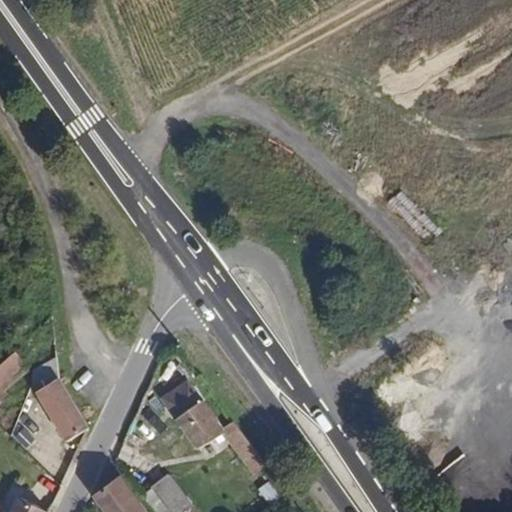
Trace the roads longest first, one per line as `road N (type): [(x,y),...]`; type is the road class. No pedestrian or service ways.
road 1 (track): [(144,153),(182,114),(222,103),(262,112),(401,236),(488,355)]
road 2 (primary): [(0,3),(188,282)]
road 3 (primary): [(211,262),(0,3)]
road 4 (primary): [(385,511),(211,262)]
road 5 (primary): [(188,282),(349,511)]
road 6 (residential): [(67,511),(165,305),(188,282)]
road 7 (track): [(92,0),(144,153),(115,177)]
road 8 (track): [(144,153),(208,0)]
